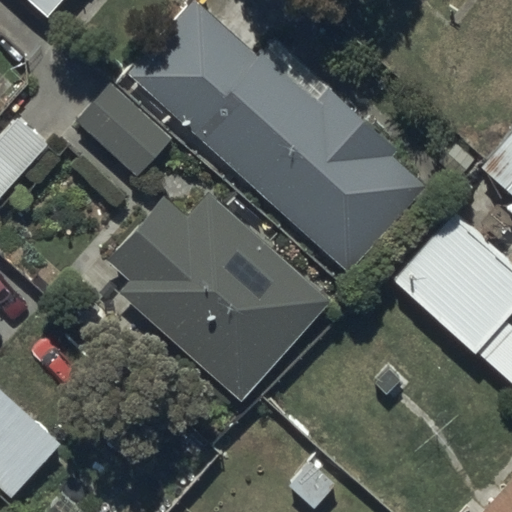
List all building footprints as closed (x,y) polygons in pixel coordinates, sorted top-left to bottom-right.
[(255,44),(204,0),(181,0),(127,62),(350,258),(423,175),(389,145),(397,136),(271,26),(255,44)] [(169,125),(110,73),(77,109),(136,162),(169,125)] [(0,182),(47,133),(17,105),(0,123),(0,182)] [(511,180),(511,116),(479,152),(511,181),(511,180)] [(184,206),(161,186),(107,247),(130,268),(118,282),(239,390),(330,287),(208,179),(184,206)] [(511,325),(511,264),(456,214),(395,280),(511,387),(511,331),(509,329),(511,325)] [(511,511),(511,462),(465,511),(511,511)]
